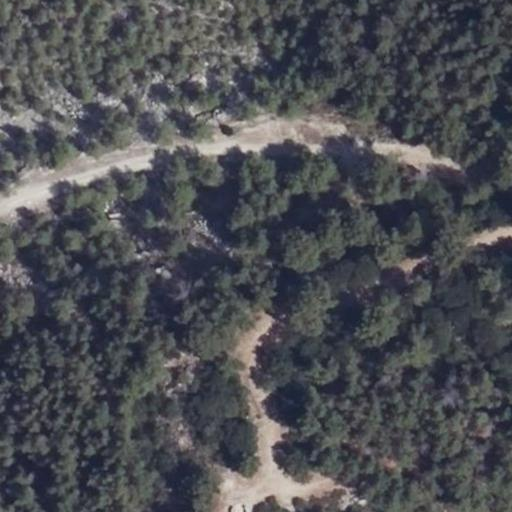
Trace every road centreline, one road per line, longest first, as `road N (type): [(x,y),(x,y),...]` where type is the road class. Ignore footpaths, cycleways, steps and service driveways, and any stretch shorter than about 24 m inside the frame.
road 1 (track): [(0,216),(138,168),(304,136),(373,141),(466,179),(511,181)]
road 2 (track): [(511,241),(293,328),(263,353),(282,493),(264,511)]
